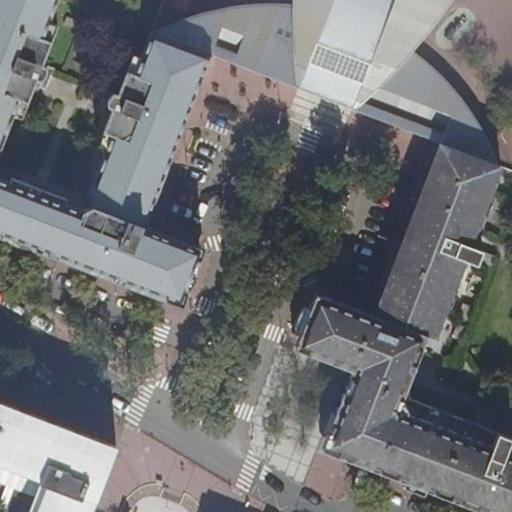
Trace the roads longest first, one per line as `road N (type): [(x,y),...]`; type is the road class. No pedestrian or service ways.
road 1 (residential): [(161,423),(222,264),(210,211),(242,135),(269,125),(352,157),(364,183),(333,265),(289,291),(225,461)]
road 2 (residential): [(0,326),(161,423)]
